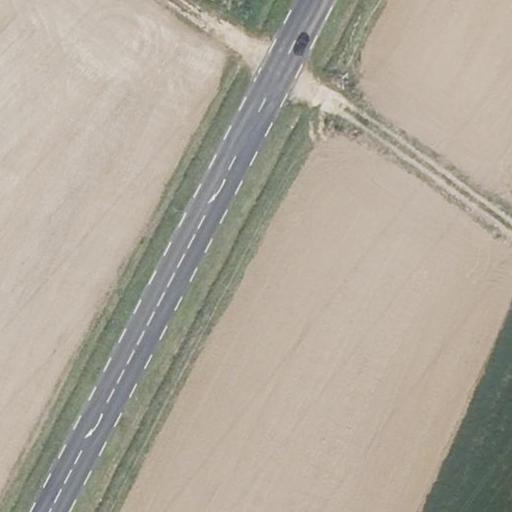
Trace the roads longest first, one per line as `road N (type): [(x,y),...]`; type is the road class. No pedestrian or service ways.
road 1 (secondary): [(42,511),(320,0)]
road 2 (track): [(173,0),(285,66),(511,231)]
